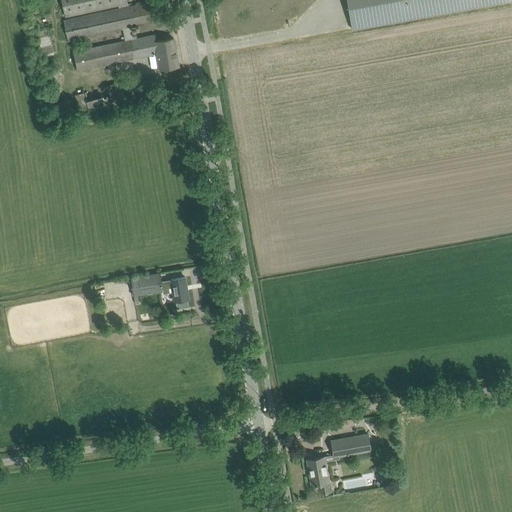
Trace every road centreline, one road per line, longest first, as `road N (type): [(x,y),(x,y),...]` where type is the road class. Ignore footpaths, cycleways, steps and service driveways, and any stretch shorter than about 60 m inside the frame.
road 1 (tertiary): [(259,424),(183,0)]
road 2 (unclassified): [(0,463),(259,424)]
road 3 (unclassified): [(511,386),(259,424)]
road 4 (unknown): [(231,265),(132,281),(133,317)]
